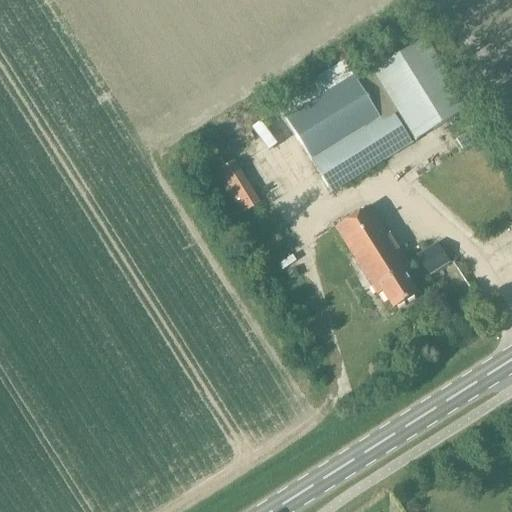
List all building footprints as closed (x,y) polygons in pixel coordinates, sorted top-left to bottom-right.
[(370,72),(413,140),(465,108),(421,39),(370,72)] [(356,85),(351,76),(342,62),(274,104),(330,193),(410,142),(368,77),(356,85)] [(239,216),(259,203),(232,161),(212,174),(239,216)] [(392,309),(416,294),(401,270),(406,267),(368,207),(334,228),(376,295),(381,291),(392,309)] [(511,220),(494,233),(500,243),(511,234),(511,220)] [(415,256),(427,274),(448,261),(436,243),(415,256)]
